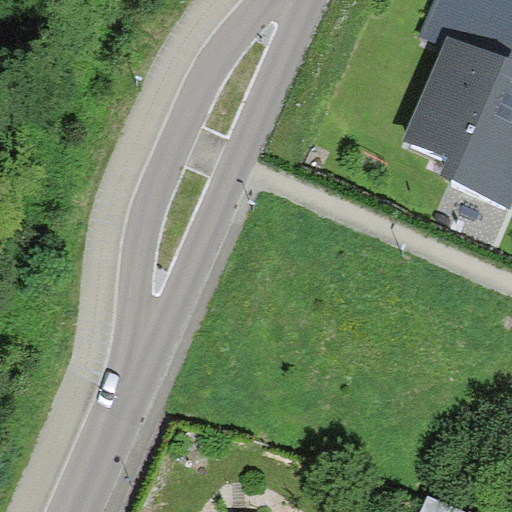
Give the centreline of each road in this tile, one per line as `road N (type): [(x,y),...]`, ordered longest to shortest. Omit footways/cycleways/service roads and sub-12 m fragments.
road 1 (residential): [(136,382),(306,0)]
road 2 (residential): [(270,0),(238,32),(180,140),(143,240),(136,382)]
road 3 (residential): [(78,511),(136,382)]
